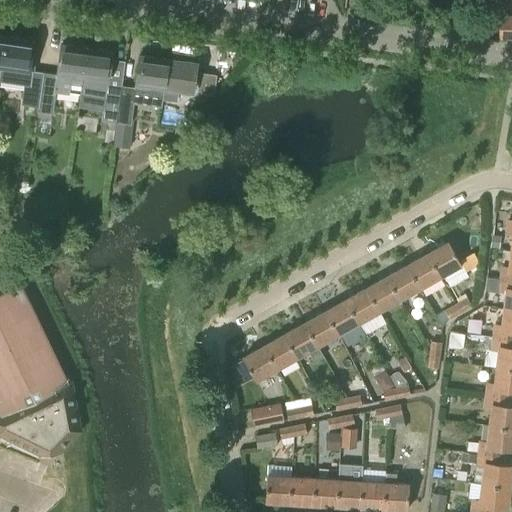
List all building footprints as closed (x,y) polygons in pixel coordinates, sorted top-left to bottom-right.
[(499,39),(511,38),(511,25),(499,25),(499,39)] [(0,64),(0,81),(27,85),(31,86),(33,72),(36,46),(33,46),(33,40),(4,36),(0,64)] [(60,44),(56,75),(54,91),(54,92),(68,93),(69,83),(81,85),(86,47),(60,44)] [(79,94),(105,98),(108,83),(112,51),(86,47),(81,85),(79,94)] [(162,100),(168,59),(141,55),(138,54),(134,83),(149,85),(146,105),(161,107),(162,100)] [(197,63),(168,59),(162,100),(176,102),(178,89),(193,91),(197,63)] [(25,98),(39,100),(42,73),(33,72),(31,86),(27,85),(25,98)] [(199,72),(196,92),(213,95),(216,74),(199,72)] [(39,100),(37,111),(51,113),(54,92),(54,91),(56,75),(42,73),(39,100)] [(103,119),(117,121),(122,85),(108,83),(105,98),(103,119)] [(122,85),(117,121),(131,123),(135,87),(122,85)] [(50,120),(51,113),(37,111),(36,118),(50,120)] [(129,148),(132,123),(131,123),(117,121),(114,146),(129,148)] [(36,219),(38,202),(23,199),(20,216),(36,219)] [(448,241),(427,253),(440,276),(461,264),(452,249),(465,250),(468,229),(448,241)] [(493,234),(491,247),(500,248),(501,235),(493,234)] [(501,265),(500,278),(511,279),(511,249),(511,250),(508,266),(501,265)] [(440,276),(427,253),(407,264),(420,287),(440,276)] [(511,279),(500,278),(496,278),(498,264),(488,263),(485,290),(505,292),(503,308),(511,309),(511,279)] [(407,264),(386,276),(399,299),(420,287),(407,264)] [(399,299),(386,276),(366,287),(378,310),(399,299)] [(0,431),(40,452),(44,445),(48,444),(53,444),(58,449),(78,429),(70,386),(69,386),(20,283),(0,292),(0,412),(4,420),(0,422),(0,431)] [(378,310),(366,287),(345,299),(358,322),(378,310)] [(456,303),(461,312),(472,306),(466,297),(456,303)] [(345,299),(325,310),(338,334),(344,346),(365,334),(358,322),(345,299)] [(461,312),(456,303),(443,310),(449,319),(461,312)] [(494,323),(492,337),(511,339),(511,309),(503,308),(501,324),(494,323)] [(325,310),(304,322),(317,345),(338,334),(325,310)] [(304,322),(283,334),(296,357),(317,345),(304,322)] [(283,334),(263,345),(276,368),(296,357),(283,334)] [(511,339),(492,337),(485,336),(484,349),(498,351),(496,366),(511,368),(511,339)] [(430,341),(429,354),(439,355),(441,342),(430,341)] [(276,368),(263,345),(242,357),(255,380),(276,368)] [(439,355),(429,354),(427,366),(438,368),(439,355)] [(404,357),(397,361),(403,371),(410,367),(404,357)] [(487,381),(485,395),(511,398),(511,390),(511,368),(496,366),(494,382),(487,381)] [(392,384),(384,369),(378,373),(376,380),(382,390),(392,384)] [(406,380),(397,371),(389,375),(395,386),(406,380)] [(408,385),(395,387),(397,398),(410,395),(408,385)] [(397,398),(395,387),(383,390),(384,400),(397,398)] [(346,397),(348,407),(361,404),(359,395),(346,397)] [(511,398),(485,395),(483,408),(491,409),(489,425),(511,427),(511,405),(510,406),(511,398)] [(348,407),(346,397),(334,400),(336,410),(348,407)] [(250,408),(253,426),(283,420),(279,402),(250,408)] [(311,404),(298,407),(300,417),(313,415),(311,404)] [(387,406),(389,416),(402,414),(400,404),(387,406)] [(389,416),(387,406),(374,409),(376,419),(389,416)] [(300,417),(298,407),(285,409),(287,420),(300,417)] [(352,414),(339,416),(341,426),(354,424),(352,414)] [(405,429),(402,414),(389,416),(389,419),(389,428),(405,429)] [(341,426),(339,416),(326,419),(328,429),(341,426)] [(304,423),(292,426),(294,436),(306,433),(304,423)] [(511,427),(489,425),(487,441),(479,440),(479,441),(470,440),(468,449),(478,450),(478,453),(503,456),(504,448),(511,449),(511,427)] [(294,436),(292,426),(279,428),(281,438),(294,436)] [(356,428),(342,427),(341,447),(355,447),(356,428)] [(255,435),(257,448),(277,445),(275,432),(267,433),(255,435)] [(339,449),(340,433),(326,433),(325,448),(339,449)] [(477,453),(463,452),(462,461),(476,462),(477,453)] [(503,456),(478,453),(476,466),(483,467),(481,483),(509,487),(511,465),(502,463),(503,456)] [(267,465),(267,475),(265,497),(265,501),(289,502),(291,476),(290,476),(290,466),(267,465)] [(360,481),(361,481),(359,507),(383,508),(384,482),(383,482),(384,472),(384,471),(361,469),(360,481)] [(384,482),(383,508),(407,510),(408,500),(409,484),(395,483),(396,473),(384,472),(383,482),(384,482)] [(291,476),(289,502),(312,504),(314,478),(291,476)] [(314,478),(312,504),(336,505),(338,479),(314,478)] [(338,479),(336,505),(359,507),(361,481),(360,481),(338,479)] [(473,482),(471,499),(470,511),(474,511),(497,511),(498,507),(506,508),(509,487),(481,483),(473,482)] [(432,492),(429,511),(443,511),(446,494),(434,493),(432,492)]
